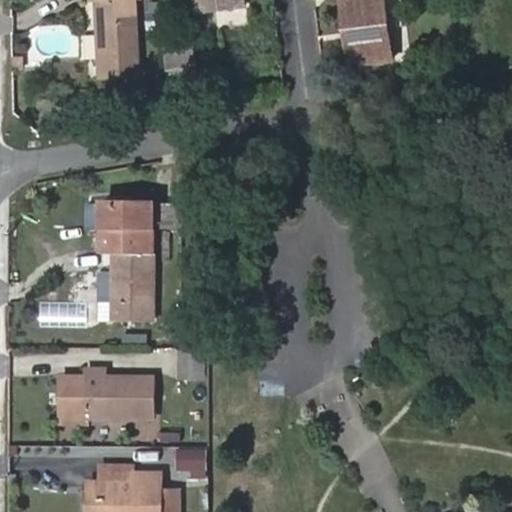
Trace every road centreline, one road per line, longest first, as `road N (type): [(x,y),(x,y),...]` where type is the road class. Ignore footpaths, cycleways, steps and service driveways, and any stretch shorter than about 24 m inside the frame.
road 1 (residential): [(293,0),(310,126),(0,172)]
road 2 (track): [(511,320),(453,360),(393,511)]
road 3 (track): [(511,31),(310,126)]
